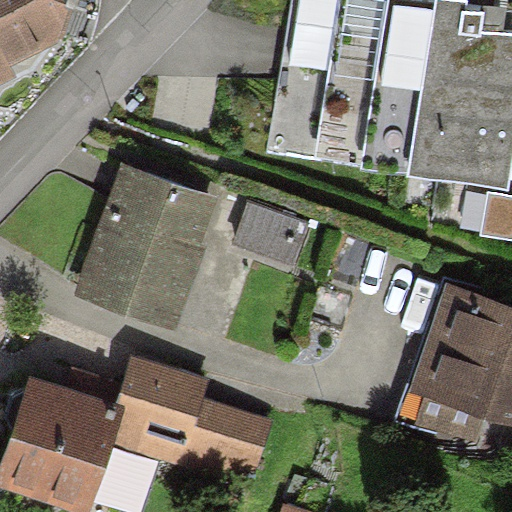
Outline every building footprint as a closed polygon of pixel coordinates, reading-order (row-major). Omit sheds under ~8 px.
[(0,0),(0,86),(20,76),(15,64),(61,40),(69,4),(66,0),(0,0)] [(505,0),(289,0),(268,145),(510,181),(511,165),(511,26),(502,25),(505,0)] [(223,197),(120,161),(74,292),(177,328),(194,281),(223,197)] [(511,186),(488,183),(482,227),(511,230),(511,186)] [(310,225),(252,203),(237,242),(296,264),(310,225)] [(511,291),(447,269),(394,415),(438,431),(441,425),(476,437),(489,401),(511,409),(511,291)] [(0,462),(0,482),(80,511),(87,511),(113,440),(181,464),(186,448),(256,474),(275,420),(205,396),(210,380),(134,353),(116,402),(86,391),(33,372),(0,462)]
